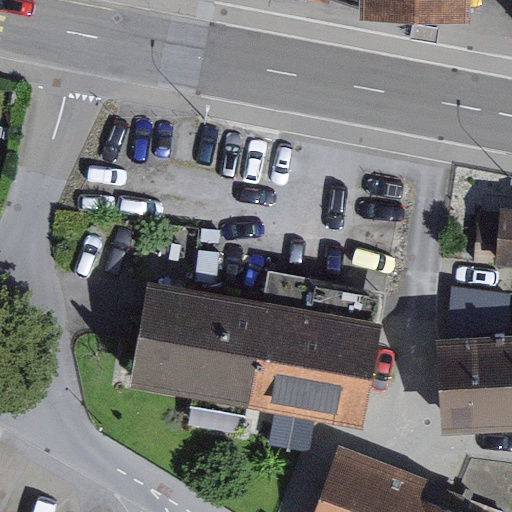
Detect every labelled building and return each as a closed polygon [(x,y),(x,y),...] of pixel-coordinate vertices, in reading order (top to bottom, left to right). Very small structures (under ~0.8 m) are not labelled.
[(363,0),(363,19),(475,22),(475,0),(363,0)] [(511,217),(469,213),(464,268),(511,272),(511,217)] [(121,269),(110,388),(345,409),(355,303),(238,293),(239,280),(121,269)] [(511,330),(421,336),(425,424),(511,419),(511,330)] [(432,471),(327,438),(304,511),(483,511),(425,494),(432,471)]
